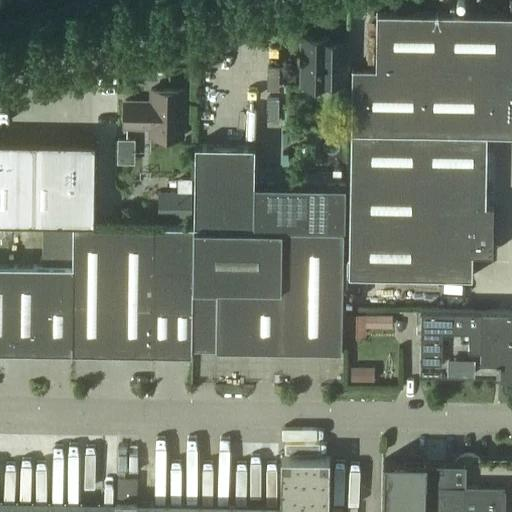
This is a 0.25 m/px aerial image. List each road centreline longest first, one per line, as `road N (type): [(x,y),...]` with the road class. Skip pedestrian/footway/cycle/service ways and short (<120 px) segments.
road 1 (unclassified): [(0,408),(511,414)]
road 2 (unclassified): [(288,0),(0,82)]
